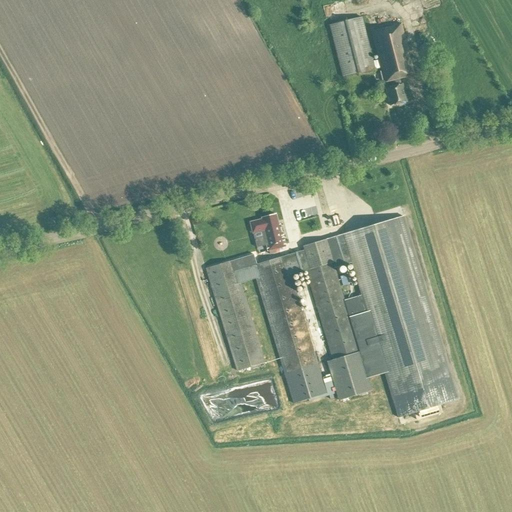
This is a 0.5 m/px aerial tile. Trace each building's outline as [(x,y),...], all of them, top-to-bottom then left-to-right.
[(373,61),(362,17),(330,25),(343,78),(381,68),(385,83),(387,82),(388,88),(386,88),(390,106),(406,102),(400,79),(413,76),(400,24),(372,31),(379,60),(373,61)] [(275,215),(262,218),(262,220),(250,224),(253,235),(262,232),(268,251),(285,247),(280,226),(278,226),(275,215)] [(458,401),(403,216),(302,246),(304,251),(284,256),(290,276),(306,271),(333,263),(334,269),(351,264),(361,296),(344,301),(349,318),(366,313),(383,370),(366,375),(368,379),(384,374),(398,419),(458,401)] [(321,379),(290,276),(284,256),(236,271),(240,284),(256,279),(293,404),(307,400),(326,394),(321,379)] [(240,284),(236,271),(233,261),(206,269),(237,371),(264,363),(240,284)] [(334,269),(333,263),(306,271),(333,360),(360,352),(349,318),(344,301),(334,269)] [(338,401),(371,391),(368,379),(366,375),(362,360),(360,352),(333,360),(326,362),(330,375),(336,394),(338,401)] [(326,394),(307,400),(308,403),(328,396),(330,401),(333,399),(332,395),(336,394),(330,375),(324,377),(325,378),(321,379),(326,394)]
